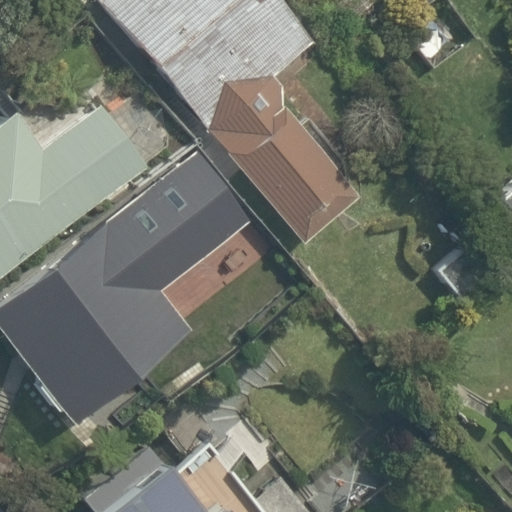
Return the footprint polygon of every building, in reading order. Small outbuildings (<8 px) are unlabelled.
[(265,0),(90,0),(82,7),(289,249),(343,204),(251,97),(307,49),(265,0)] [(0,265),(139,160),(95,102),(45,140),(0,80),(0,265)] [(511,189),(491,203),(511,235),(511,189)] [(100,227),(0,303),(0,355),(56,428),(181,333),(100,227)] [(455,241),(422,267),(453,308),(487,282),(455,241)] [(295,511),(220,415),(159,464),(137,436),(69,490),(86,511),(295,511)]
